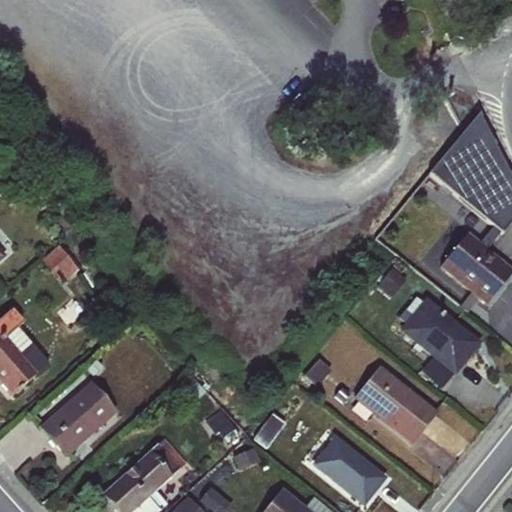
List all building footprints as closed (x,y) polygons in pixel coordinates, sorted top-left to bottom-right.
[(504,234),(511,223),(511,164),(466,127),(429,173),(504,234)] [(511,272),(511,271),(465,233),(437,269),(484,307),(511,272)] [(420,304),(413,299),(396,320),(402,325),(396,333),(430,360),(418,374),(439,390),(450,376),(453,379),(480,344),(423,299),(420,304)] [(0,389),(8,398),(47,365),(16,329),(22,323),(11,310),(0,319),(0,389)] [(378,368),(350,401),(409,449),(437,415),(378,368)] [(88,383),(37,429),(64,459),(116,414),(88,383)] [(385,479),(332,438),(309,467),(361,509),(385,479)] [(156,511),(159,510),(148,498),(185,465),(162,440),(98,497),(111,511),(156,511)] [(280,490),(261,511),(327,511),(311,499),(303,508),(280,490)] [(205,511),(190,496),(172,511),(205,511)]
